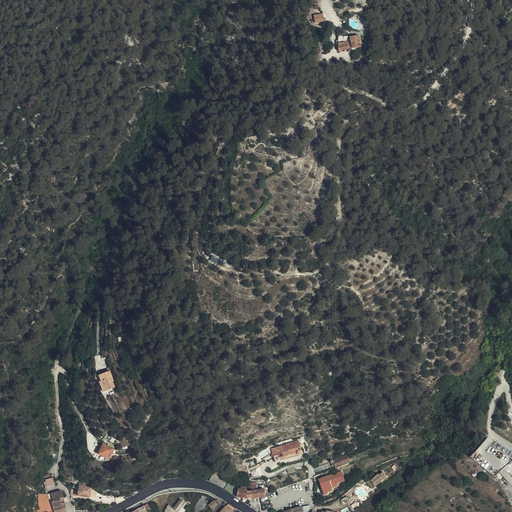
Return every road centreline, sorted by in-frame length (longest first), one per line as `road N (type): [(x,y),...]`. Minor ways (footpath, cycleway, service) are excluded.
road 1 (track): [(339,217),(338,145),(351,91),(393,109),(422,100),(466,42),(473,0)]
road 2 (tertiary): [(111,511),(179,482),(211,488),(250,511)]
